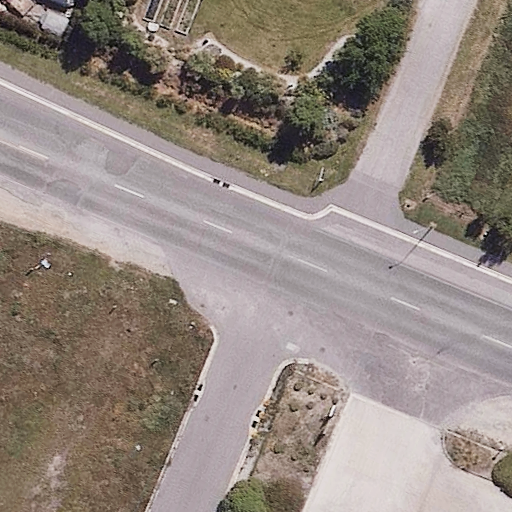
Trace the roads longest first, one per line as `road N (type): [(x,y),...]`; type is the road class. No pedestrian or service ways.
road 1 (unclassified): [(0,139),(327,272)]
road 2 (residential): [(441,0),(327,272)]
road 3 (unclassified): [(327,272),(511,347)]
